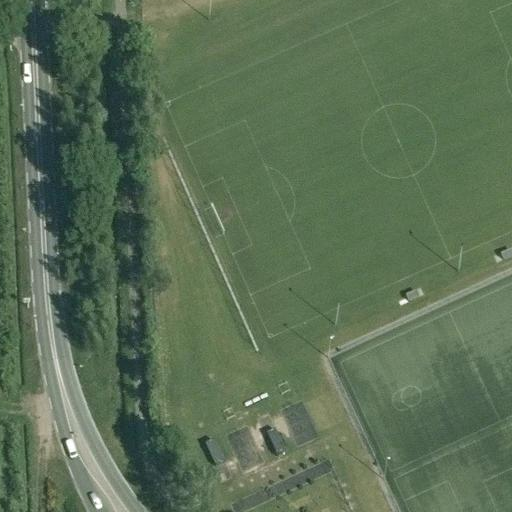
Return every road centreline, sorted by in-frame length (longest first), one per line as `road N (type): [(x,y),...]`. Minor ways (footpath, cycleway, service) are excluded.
road 1 (secondary): [(63,384),(47,303),(32,0)]
road 2 (secondary): [(138,511),(63,384)]
road 3 (secondary): [(63,384),(66,436),(102,511)]
road 4 (track): [(46,511),(44,427),(63,384)]
